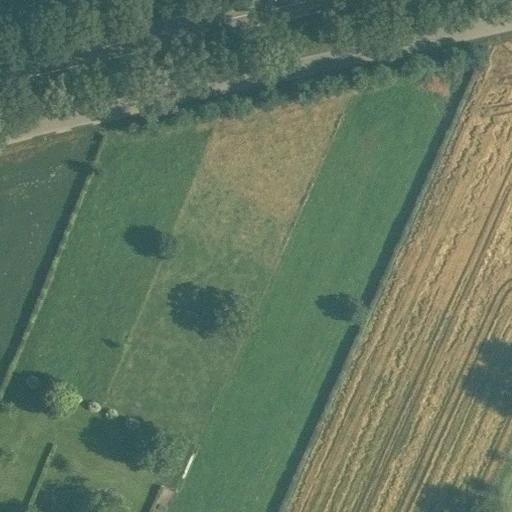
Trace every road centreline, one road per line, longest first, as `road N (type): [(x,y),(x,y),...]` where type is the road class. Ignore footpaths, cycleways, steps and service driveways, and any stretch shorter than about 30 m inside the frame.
road 1 (unclassified): [(0,136),(511,22)]
road 2 (secondary): [(0,65),(293,0)]
